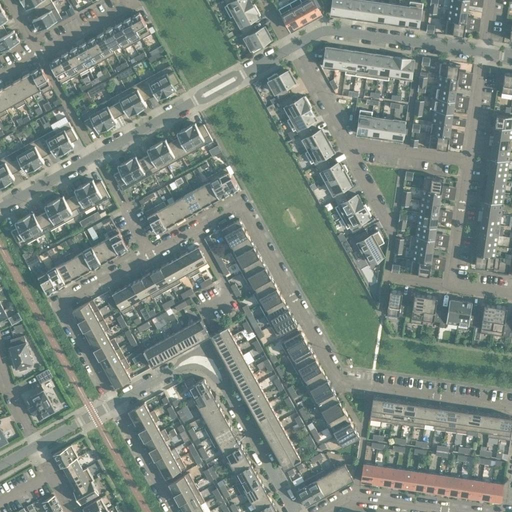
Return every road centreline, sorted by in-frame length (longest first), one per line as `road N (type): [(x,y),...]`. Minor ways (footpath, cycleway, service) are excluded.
road 1 (residential): [(511,404),(341,380),(242,203),(61,305)]
road 2 (residential): [(292,46),(0,208)]
road 3 (residential): [(115,402),(206,353),(294,511)]
road 4 (residential): [(483,53),(322,30),(292,46)]
road 5 (residential): [(321,511),(351,495),(469,511)]
road 6 (residential): [(174,511),(115,402)]
road 7 (residential): [(451,284),(467,163)]
road 8 (residential): [(348,145),(467,163)]
